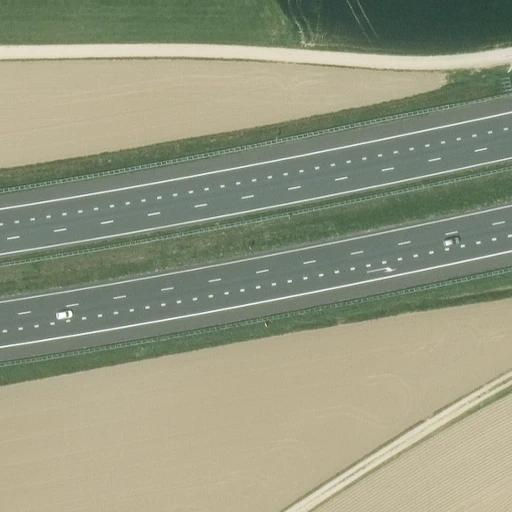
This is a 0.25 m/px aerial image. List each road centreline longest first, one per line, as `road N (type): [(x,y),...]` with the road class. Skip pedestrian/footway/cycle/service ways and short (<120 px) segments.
road 1 (motorway): [(0,321),(277,274),(511,222)]
road 2 (motorway): [(511,139),(0,238)]
road 3 (track): [(511,57),(460,65),(218,52),(0,52)]
road 4 (track): [(511,378),(294,511)]
